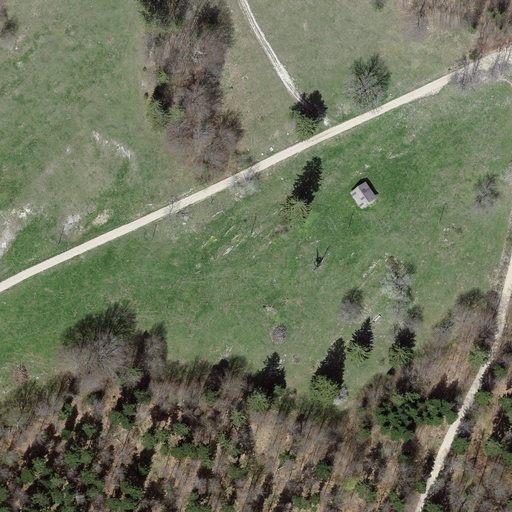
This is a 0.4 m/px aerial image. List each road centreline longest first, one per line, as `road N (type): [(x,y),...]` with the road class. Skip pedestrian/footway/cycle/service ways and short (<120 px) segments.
road 1 (track): [(511,66),(476,59),(0,281)]
road 2 (track): [(416,511),(491,340),(511,260)]
